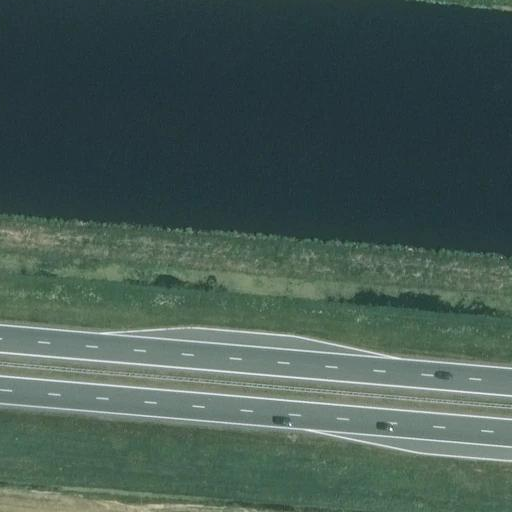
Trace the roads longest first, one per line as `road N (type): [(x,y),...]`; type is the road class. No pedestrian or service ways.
road 1 (trunk): [(511,384),(0,340)]
road 2 (trunk): [(0,391),(511,434)]
